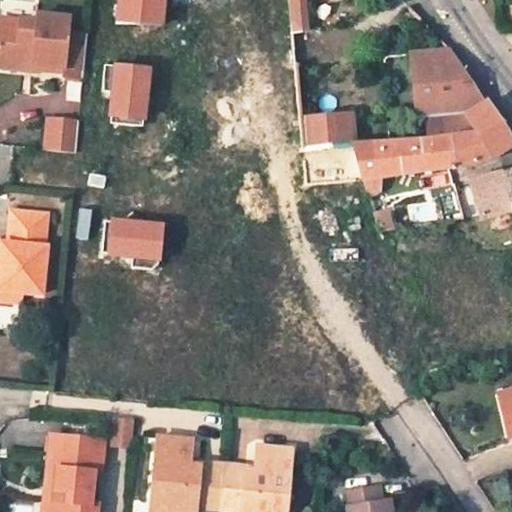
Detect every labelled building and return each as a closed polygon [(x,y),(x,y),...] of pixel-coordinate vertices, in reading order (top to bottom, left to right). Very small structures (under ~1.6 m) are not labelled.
[(301,0),(287,2),(289,27),(291,44),(306,43),(301,0)] [(20,70),(38,72),(39,65),(63,68),(62,75),(84,77),(89,35),(67,32),(69,19),(37,16),(36,23),(0,19),(0,61),(20,64),(20,70)] [(306,43),(291,44),(294,74),(323,71),(320,42),(306,43)] [(452,58),(447,51),(405,56),(414,121),(424,120),(426,141),(453,139),(477,135),(467,117),(481,105),(452,58)] [(0,67),(20,70),(20,64),(0,61),(0,67)] [(453,139),(459,167),(491,159),(497,154),(511,146),(484,103),(467,117),(477,135),(453,139)] [(76,154),(79,122),(49,119),(46,151),(76,154)] [(301,151),(351,147),(348,119),(299,124),(301,151)] [(453,139),(426,141),(353,147),(366,194),(371,193),(373,185),(373,181),(455,168),(459,167),(453,139)] [(511,171),(505,173),(499,176),(511,213),(511,215),(511,171)] [(467,183),(481,221),(511,213),(499,176),(467,183)] [(388,210),(373,214),(379,233),(394,230),(388,210)] [(0,293),(16,295),(42,297),(46,250),(43,249),(45,218),(11,215),(7,247),(1,246),(0,254),(0,293)] [(0,303),(15,305),(16,295),(0,293),(0,303)] [(511,389),(496,394),(507,437),(511,435),(511,389)] [(102,441),(49,435),(47,460),(56,460),(51,511),(94,511),(96,503),(91,502),(93,475),(99,475),(102,441)] [(217,509),(221,466),(200,464),(199,469),(188,468),(188,463),(191,441),(156,437),(150,502),(159,503),(157,511),(193,511),(194,507),(217,509)] [(242,468),(221,466),(217,509),(239,511),(284,511),(290,450),(255,447),(253,469),(253,475),(242,473),(242,468)] [(42,511),(51,511),(56,460),(47,460),(42,511)] [(388,511),(386,501),(380,502),(376,487),(342,493),(345,511),(388,511)] [(157,511),(159,503),(150,502),(148,511),(157,511)]
